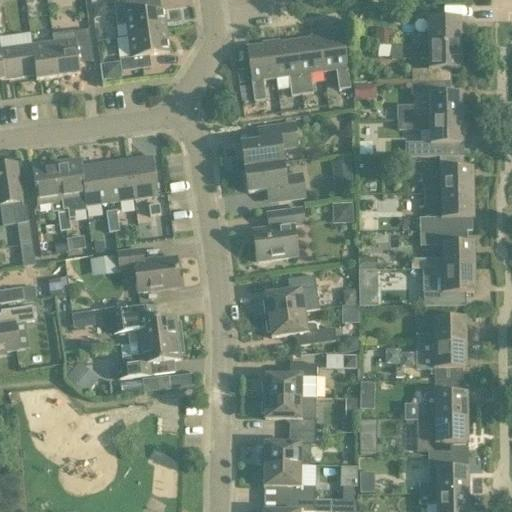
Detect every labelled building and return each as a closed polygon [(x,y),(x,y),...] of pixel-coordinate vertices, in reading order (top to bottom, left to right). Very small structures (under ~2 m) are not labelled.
[(144,1),(118,5),(114,5),(117,27),(126,27),(127,38),(165,32),(162,12),(153,13),(152,0),(144,1)] [(460,22),(428,23),(428,39),(421,39),(421,37),(410,37),(410,47),(460,46),(460,22)] [(53,45),(58,80),(79,77),(78,66),(93,63),(88,32),(52,37),(53,45)] [(149,59),(168,56),(165,32),(127,38),(130,60),(119,61),(120,64),(99,67),(102,83),(122,80),(121,73),(151,70),(149,59)] [(337,93),(349,91),(341,37),(318,40),(322,75),(334,73),(337,93)] [(318,40),(293,43),(300,98),(312,96),(309,76),(322,75),(318,40)] [(293,43),(271,47),(276,81),(287,80),(289,99),(300,98),(293,43)] [(53,45),(31,49),(35,79),(35,83),(58,80),(53,45)] [(412,72),(412,85),(450,84),(450,71),(460,71),(460,46),(410,47),(390,47),(377,47),(377,59),(390,59),(391,62),(416,61),(416,57),(428,57),(428,71),(412,72)] [(276,81),(271,47),(245,50),(252,105),(264,103),(262,83),(276,81)] [(31,49),(1,53),(5,83),(35,79),(31,49)] [(397,109),(397,123),(461,121),(461,97),(450,97),(450,84),(412,85),(412,97),(428,97),(429,114),(422,114),(422,111),(413,112),(413,108),(397,109)] [(354,101),(368,101),(368,88),(354,88),(354,101)] [(397,133),(405,133),(429,133),(429,145),(405,145),(405,160),(438,160),(458,159),(458,146),(462,146),(461,121),(397,123),(397,133)] [(240,147),(243,171),(281,166),(279,152),(296,150),(293,129),(292,127),(275,129),(265,131),(266,143),(240,147)] [(423,187),(424,195),(474,193),(473,171),(459,171),(458,159),(438,160),(439,170),(439,172),(440,172),(440,187),(423,187)] [(151,160),(80,170),(85,210),(157,199),(151,160)] [(334,189),(349,189),(350,161),(334,161),(334,189)] [(79,162),(55,166),(62,213),(67,212),(69,222),(76,221),(75,217),(86,215),(85,210),(80,170),(79,162)] [(0,208),(22,205),(16,166),(0,168),(0,208)] [(69,222),(67,212),(62,213),(55,166),(30,169),(36,209),(51,207),(52,215),(57,214),(59,224),(69,222)] [(283,180),(281,166),(243,171),(246,196),(274,192),(275,205),(303,201),(300,177),(283,180)] [(440,232),(465,232),(471,232),(471,221),(474,221),(474,193),(424,195),(424,207),(440,207),(440,222),(419,222),(419,233),(440,232)] [(150,219),(160,217),(159,207),(148,208),(150,219)] [(28,224),(26,210),(13,211),(15,226),(28,224)] [(276,213),(279,229),(251,233),(256,265),(295,259),(291,231),(304,229),(302,210),(276,213)] [(105,215),(107,225),(117,223),(116,213),(105,215)] [(69,222),(59,224),(60,234),(64,233),(70,232),(69,222)] [(117,223),(107,225),(108,235),(119,233),(117,223)] [(16,227),(19,247),(31,245),(28,224),(15,226),(15,227),(16,227)] [(466,246),(465,232),(440,232),(440,261),(411,262),(411,270),(424,269),(474,269),(474,246),(466,246)] [(80,250),(79,239),(64,240),(65,251),(80,250)] [(33,268),(31,245),(19,247),(22,269),(33,268)] [(132,254),(116,256),(117,259),(118,272),(133,270),(136,296),(178,290),(174,261),(141,265),(140,253),(132,254)] [(117,259),(89,262),(91,278),(119,275),(118,272),(117,259)] [(376,261),(358,262),(359,270),(376,270),(376,261)] [(475,296),(474,269),(424,269),(425,283),(426,309),(464,309),(464,297),(470,297),(475,296)] [(377,272),(359,272),(359,307),(377,308),(377,272)] [(261,304),(263,319),(302,314),(300,301),(309,300),(312,295),(312,292),(316,291),(314,279),(287,282),(288,289),(285,293),(285,294),(263,297),(264,303),(261,304)] [(34,289),(0,294),(0,307),(36,302),(34,289)] [(0,328),(0,358),(5,358),(7,355),(17,353),(15,338),(14,327),(26,326),(33,325),(31,309),(0,313),(0,318),(1,328),(0,328)] [(128,345),(136,344),(182,338),(181,324),(177,325),(176,319),(156,321),(155,309),(120,314),(111,315),(114,337),(126,335),(128,345)] [(90,330),(90,313),(71,314),(71,331),(90,330)] [(302,314),(263,319),(265,335),(268,335),(269,341),(291,338),(292,340),(296,342),(296,349),(335,344),(333,331),(317,333),(317,329),(312,326),(304,327),(302,314)] [(416,337),(416,345),(466,344),(466,321),(432,321),(432,339),(426,339),(426,337),(416,337)] [(182,338),(136,344),(138,358),(121,360),(122,369),(114,371),(116,383),(152,378),(151,366),(181,363),(181,357),(184,356),(182,338)] [(460,371),(467,371),(466,344),(416,345),(416,372),(434,372),(434,384),(461,383),(460,371)] [(355,359),(342,359),(343,374),(355,374),(355,359)] [(85,389),(94,379),(77,363),(68,374),(85,389)] [(260,384),(260,400),(299,401),(316,401),(316,367),(289,367),(289,374),(285,377),(285,379),(263,378),(263,385),(260,384)] [(144,396),(170,393),(168,380),(142,384),(144,396)] [(415,406),(416,421),(468,421),(467,396),(463,396),(462,396),(461,383),(434,384),(434,395),(425,395),(425,405),(415,406)] [(385,415),(386,390),(373,389),(372,414),(385,415)] [(289,427),(288,434),(315,435),(316,421),(298,421),(299,401),(260,400),(259,416),(262,416),(262,422),(283,423),(289,427)] [(468,421),(416,421),(417,455),(427,455),(427,458),(460,457),(459,445),(468,445),(468,421)] [(360,459),(376,458),(376,424),(360,424),(360,459)] [(258,452),(258,468),(298,468),(308,468),(308,448),(315,448),(315,435),(288,434),(288,442),(284,445),(284,446),(262,446),(262,452),(258,452)] [(351,467),(352,439),(342,438),(341,467),(351,467)] [(428,486),(418,486),(418,495),(466,494),(465,470),(460,470),(460,457),(427,458),(428,486)] [(314,502),(314,489),(297,489),(298,468),(258,468),(258,483),(262,483),(262,489),(281,490),(288,495),(287,502),(314,502)] [(374,476),(360,476),(361,496),(375,495),(374,476)] [(466,511),(466,496),(466,494),(418,495),(418,508),(430,507),(430,504),(435,504),(435,511),(466,511)] [(330,502),(314,502),(287,502),(287,509),(283,511),(343,511),(343,502),(330,502)]
